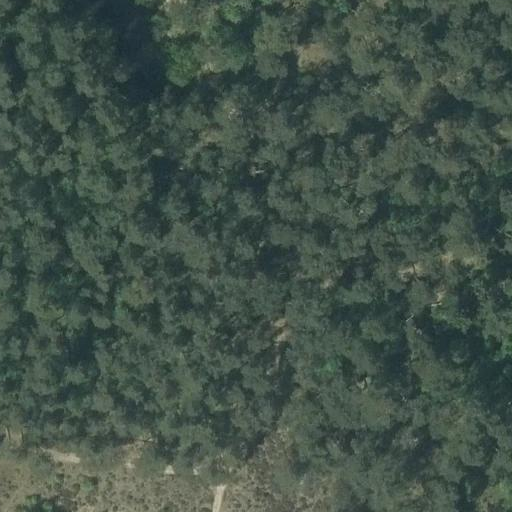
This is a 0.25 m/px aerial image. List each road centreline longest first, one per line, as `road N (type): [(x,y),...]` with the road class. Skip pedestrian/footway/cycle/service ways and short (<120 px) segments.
road 1 (track): [(224,466),(260,409),(273,348),(254,271),(273,183),(172,0)]
road 2 (track): [(273,348),(295,323),(511,239)]
road 3 (track): [(0,452),(185,473),(224,466)]
